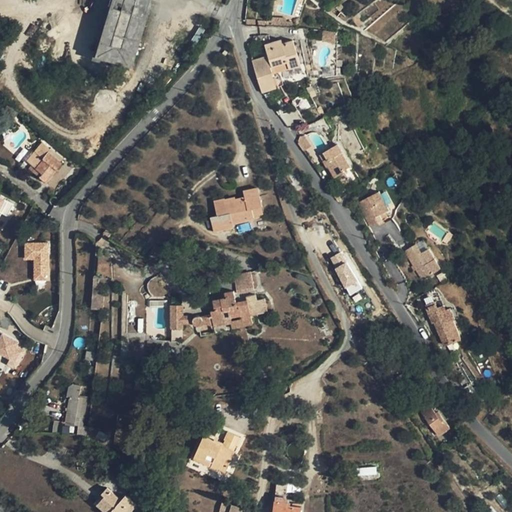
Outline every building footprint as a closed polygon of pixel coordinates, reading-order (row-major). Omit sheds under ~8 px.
[(110,0),(95,52),(99,54),(115,0),(110,0)] [(108,56),(129,63),(148,0),(115,0),(99,54),(108,56)] [(153,0),(148,0),(129,63),(128,66),(133,68),(153,0)] [(273,49),(257,55),(258,55),(267,87),(282,82),(278,68),(276,61),(292,56),(295,63),(306,59),(298,34),(288,37),(271,42),(273,49)] [(108,56),(99,54),(95,52),(93,59),(106,63),(108,56)] [(278,68),(295,63),(292,56),(276,61),(278,68)] [(19,111),(8,103),(0,113),(5,117),(15,116),(19,111)] [(304,151),(312,146),(305,135),(300,136),(298,142),(304,151)] [(55,172),(58,170),(63,163),(60,161),(63,157),(51,147),(51,148),(43,142),(27,161),(32,165),(30,169),(47,183),(55,172)] [(324,152),(325,152),(328,158),(324,161),(328,167),(329,166),(336,177),(345,172),(344,171),(352,166),(343,152),(344,152),(339,144),(324,152)] [(252,209),(262,206),(258,187),(244,190),(245,197),(244,197),(245,201),(240,202),(240,201),(236,202),(236,199),(235,197),(215,201),(218,216),(231,213),(233,224),(255,219),(254,218),(252,209)] [(390,213),(379,194),(359,205),(371,229),(378,225),(376,220),(390,213)] [(0,213),(9,216),(14,201),(0,196),(0,213)] [(264,215),(262,206),(252,209),(254,218),(264,215)] [(231,213),(218,216),(211,217),(214,232),(234,227),(233,224),(231,213)] [(185,240),(162,246),(164,250),(186,245),(185,240)] [(50,281),(49,242),(23,243),(24,260),(33,260),(33,281),(50,281)] [(423,242),(417,246),(422,254),(429,251),(423,242)] [(422,254),(417,246),(406,252),(422,281),(440,271),(429,251),(422,254)] [(342,251),(329,258),(348,296),(361,290),(342,251)] [(251,272),(234,275),(237,293),(254,290),(251,272)] [(256,311),(257,314),(267,312),(265,299),(257,300),(256,294),(246,296),(247,300),(236,302),(234,291),(225,293),(226,297),(213,300),(216,310),(211,312),(212,314),(214,325),(215,326),(232,323),(233,322),(232,316),(241,315),(242,320),(251,317),(251,315),(250,312),(256,311)] [(93,294),(91,308),(104,310),(105,295),(98,294),(93,294)] [(437,303),(428,307),(434,323),(436,322),(446,346),(462,339),(455,319),(456,319),(455,317),(452,309),(452,308),(448,309),(447,304),(439,307),(437,303)] [(183,304),(170,304),(170,328),(184,328),(184,323),(192,323),(192,315),(184,315),(183,304)] [(212,314),(201,316),(202,319),(203,321),(202,323),(214,325),(212,314)] [(202,319),(201,316),(200,316),(198,316),(196,316),(194,317),(193,318),(193,319),(193,323),(194,324),(196,326),(197,326),(199,326),(202,325),(202,323),(203,321),(202,319)] [(251,317),(242,320),(233,322),(232,323),(233,328),(253,324),(251,317)] [(0,354),(9,357),(7,365),(18,369),(26,343),(0,334),(0,354)] [(95,353),(88,352),(86,360),(93,361),(95,353)] [(404,374),(396,378),(405,393),(415,389),(410,379),(407,381),(404,374)] [(78,422),(83,423),(87,397),(80,396),(82,386),(73,385),(70,387),(67,397),(70,397),(66,423),(75,425),(77,425),(78,422)] [(439,416),(437,413),(432,406),(422,412),(440,436),(451,428),(442,415),(439,416)] [(62,421),(55,420),(53,432),(60,433),(62,421)] [(84,427),(83,426),(78,426),(78,434),(83,434),(87,437),(88,427),(84,427)] [(110,436),(100,430),(96,437),(106,442),(110,436)] [(213,463),(211,466),(225,473),(235,451),(233,451),(236,445),(238,446),(241,438),(228,432),(225,440),(226,440),(224,444),(223,446),(213,442),(214,441),(204,436),(195,455),(213,463)] [(289,437),(289,436),(289,435),(280,438),(282,447),(272,451),(276,463),(291,459),(289,458),(288,456),(287,454),(287,451),(287,449),(288,448),(288,446),(291,444),(291,441),(290,440),(289,439),(289,438),(289,437)] [(213,463),(195,455),(194,458),(211,466),(213,463)] [(379,464),(352,466),(353,481),(380,479),(379,464)] [(286,502),(286,498),(288,484),(277,483),(275,500),(273,511),(300,511),(301,506),(290,505),(290,502),(286,502)] [(108,511),(131,511),(137,505),(126,495),(122,500),(108,487),(103,493),(106,496),(99,503),(108,511)] [(106,496),(103,493),(95,502),(98,504),(99,503),(106,496)] [(220,511),(242,511),(243,508),(223,502),(220,511)] [(108,511),(99,503),(98,504),(106,511),(108,511)]
